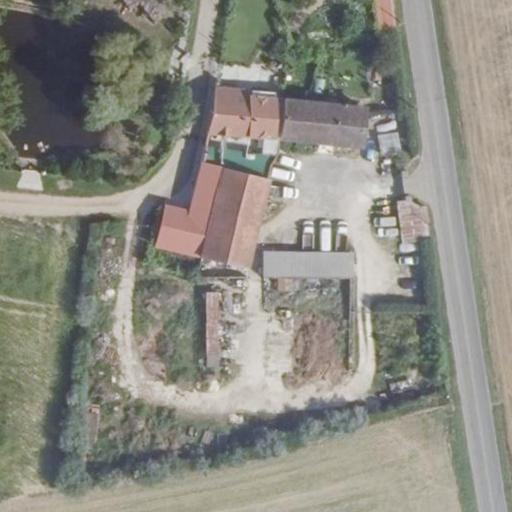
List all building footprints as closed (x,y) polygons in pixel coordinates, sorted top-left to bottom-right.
[(375,0),(379,29),(396,28),(393,0),(375,0)] [(272,149),(276,111),(214,104),(206,142),(272,149)] [(357,159),(362,121),(285,112),(280,152),(357,159)] [(265,190),(268,177),(266,175),(224,164),(202,161),(200,174),(221,179),(265,190)] [(41,189),(41,169),(20,169),(19,188),(41,189)] [(199,265),(221,179),(200,174),(190,221),(165,214),(157,255),(199,265)] [(245,277),(265,190),(221,179),(199,265),(245,277)] [(429,252),(423,210),(398,213),(404,256),(429,252)] [(352,292),(353,266),(261,262),(261,290),(352,292)] [(206,291),(208,369),(221,369),(219,291),(206,291)] [(83,440),(98,440),(98,413),(83,413),(83,440)]
